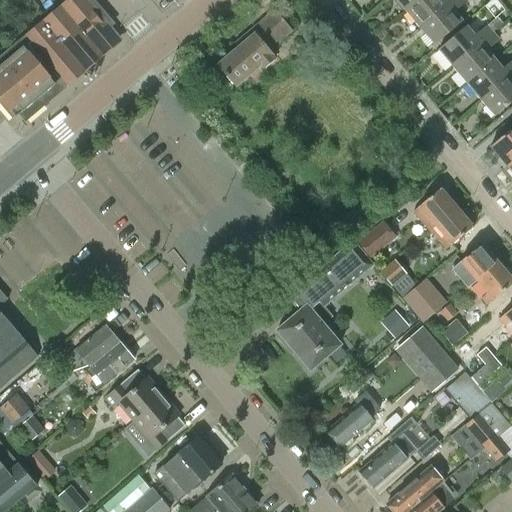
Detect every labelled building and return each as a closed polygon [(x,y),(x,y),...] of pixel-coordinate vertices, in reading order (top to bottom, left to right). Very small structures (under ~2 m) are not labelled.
[(87,0),(68,0),(24,38),(64,85),(119,38),(110,27),(113,24),(92,0),(89,2),(87,0)] [(395,0),(396,1),(395,5),(400,11),(404,10),(406,12),(419,0),(395,0)] [(419,0),(406,12),(420,28),(454,0),(419,0)] [(454,0),(420,28),(434,45),(461,22),(452,12),(465,1),(466,0),(454,0)] [(291,31),(275,11),(235,44),(239,48),(218,66),(235,87),(261,65),(264,69),(274,60),(271,57),(273,55),(262,42),(272,34),(278,42),(291,31)] [(465,27),(438,50),(452,67),(492,34),(493,32),(487,25),(485,26),(473,37),(465,27)] [(492,34),(452,67),(466,83),(493,60),(485,51),(497,40),(499,39),(493,32),(492,34)] [(0,98),(16,118),(20,114),(24,119),(64,85),(24,38),(0,57),(0,98)] [(493,60),(466,83),(480,100),(511,72),(511,61),(502,70),(493,60)] [(511,72),(480,100),(494,116),(511,101),(511,72)] [(511,126),(489,146),(506,166),(511,161),(511,126)] [(426,161),(410,175),(417,183),(433,169),(426,161)] [(413,212),(418,218),(429,231),(456,208),(440,189),(413,212)] [(456,208),(429,231),(445,250),(472,227),(456,208)] [(282,218),(283,250),(308,243),(307,224),(282,218)] [(352,243),(288,297),(299,311),(276,330),(309,370),(339,345),(321,323),(330,315),(323,306),(371,265),(367,261),(396,237),(382,221),(353,244),(352,243)] [(454,267),(452,269),(468,288),(476,281),(497,263),(481,244),(454,267)] [(394,259),(379,272),(392,286),(406,274),(394,259)] [(511,280),(497,263),(476,281),(487,293),(481,298),(486,305),(511,283),(511,280)] [(426,278),(402,299),(423,323),(447,303),(426,278)] [(0,511),(5,511),(37,486),(0,442),(0,389),(39,356),(0,310),(0,306),(8,299),(0,289),(0,511)] [(457,313),(449,303),(430,319),(438,330),(448,322),(447,321),(457,313)] [(510,321),(511,323),(511,307),(498,319),(504,326),(510,321)] [(441,331),(453,345),(469,332),(457,318),(441,331)] [(422,326),(394,350),(405,364),(433,339),(422,326)] [(71,370),(78,378),(118,343),(104,327),(77,350),(85,359),(71,370)] [(118,343),(78,378),(78,379),(87,371),(95,381),(89,386),(95,393),(133,361),(118,343)] [(476,356),(483,365),(494,356),(486,347),(476,356)] [(446,354),(417,378),(431,393),(459,369),(446,354)] [(501,366),(494,356),(483,365),(491,374),(501,366)] [(119,404),(134,421),(134,422),(163,396),(153,385),(151,387),(137,371),(104,399),(112,409),(119,404)] [(511,377),(506,371),(490,384),(499,395),(511,383),(511,377)] [(465,372),(444,389),(469,420),(490,402),(465,372)] [(1,407),(0,407),(0,431),(5,438),(12,432),(19,427),(31,416),(15,396),(14,396),(1,407)] [(173,407),(163,396),(134,422),(149,439),(143,444),(152,454),(184,426),(170,409),(173,407)] [(359,404),(326,432),(339,448),(361,429),(363,431),(370,425),(368,423),(372,420),(369,417),(379,409),(369,397),(359,405),(359,404)] [(489,404),(464,425),(484,448),(499,436),(500,435),(509,428),(511,426),(491,403),(489,404)] [(31,416),(19,427),(30,441),(44,430),(32,416),(31,416)] [(499,436),(484,448),(494,461),(509,449),(511,452),(511,427),(511,426),(509,428),(500,435),(499,436)] [(392,443),(359,471),(373,488),(406,460),(417,450),(403,434),(392,443)] [(170,460),(174,465),(168,469),(176,479),(212,448),(205,440),(201,440),(197,437),(170,460)] [(212,448),(176,479),(184,488),(189,483),(193,487),(220,463),(217,460),(218,459),(219,455),(212,448)] [(45,480),(55,471),(38,450),(27,459),(45,480)] [(387,504),(393,511),(408,511),(443,483),(430,468),(387,504)] [(231,476),(197,505),(188,511),(248,511),(256,506),(231,476)] [(443,483),(408,511),(437,511),(455,497),(443,483)] [(70,485),(57,496),(70,511),(79,511),(88,505),(70,485)] [(124,511),(167,511),(170,510),(152,489),(124,511)]
